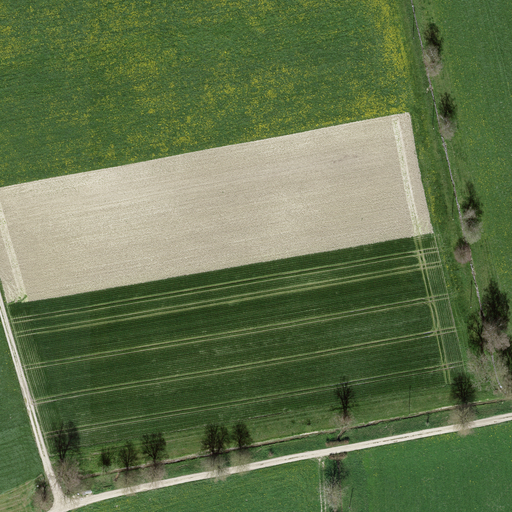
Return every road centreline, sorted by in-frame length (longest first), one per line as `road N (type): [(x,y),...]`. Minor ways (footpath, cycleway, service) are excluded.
road 1 (track): [(511,416),(123,489),(56,511)]
road 2 (track): [(0,304),(59,510)]
